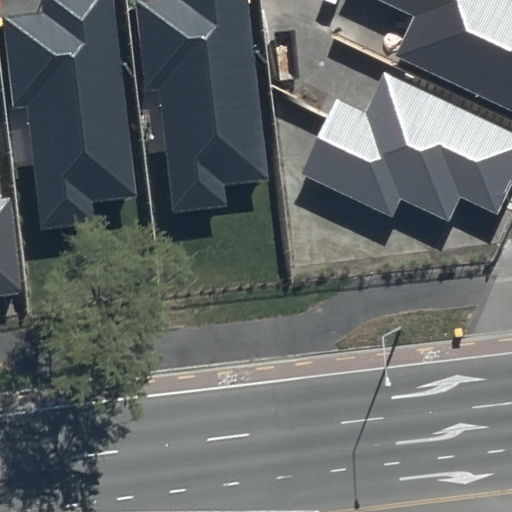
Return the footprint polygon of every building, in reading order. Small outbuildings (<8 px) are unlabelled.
[(136,195),(114,0),(40,0),(42,11),(3,15),(13,108),(28,107),(42,228),(93,222),(91,200),(136,195)] [(267,179),(246,0),(142,0),(135,1),(146,93),(160,91),(173,212),(226,206),(224,183),(267,179)] [(511,0),(378,0),(414,17),(396,56),(511,110),(511,0)] [(511,181),(511,132),(384,73),(366,113),(335,98),(300,175),(393,218),(402,200),(450,221),(462,196),(498,213),(511,181)] [(0,199),(0,296),(22,294),(11,198),(0,199)]
